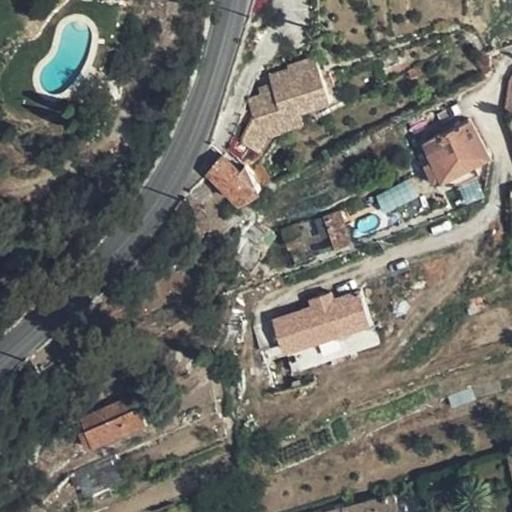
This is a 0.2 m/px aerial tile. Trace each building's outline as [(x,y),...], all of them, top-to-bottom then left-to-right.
[(275,90),(262,94),(250,100),(255,116),(251,124),(270,134),(288,128),(284,118),(303,111),(333,100),(318,56),(289,66),(290,69),(270,76),(273,84),(275,90)] [(260,89),(262,94),(275,90),(273,84),(260,89)] [(306,121),(303,111),(284,118),(288,128),(306,121)] [(499,139),(486,119),(475,124),(472,119),(442,134),(445,141),(441,143),(441,149),(431,154),(435,163),(429,166),(436,180),(441,178),(443,180),(459,173),(463,179),(479,171),(476,163),(480,162),(491,155),(487,145),(499,139)] [(262,151),(270,134),(251,124),(243,141),(262,151)] [(231,149),(213,170),(225,181),(245,198),(253,194),(261,188),(247,163),(231,149)] [(411,182),(376,193),(381,208),(416,197),(411,182)] [(341,212),(324,216),(332,248),(349,244),(341,212)] [(239,238),(253,248),(257,251),(270,233),(252,220),(239,238)] [(297,224),(280,232),(289,251),(306,244),(297,224)] [(264,256),(257,251),(253,248),(240,267),(250,275),(264,256)] [(306,311),(295,314),(266,324),(276,356),(364,326),(353,295),(326,304),(323,296),(303,302),(306,311)] [(88,448),(146,423),(139,407),(81,431),(88,448)] [(350,511),(404,511),(398,492),(349,507),(350,511)]
